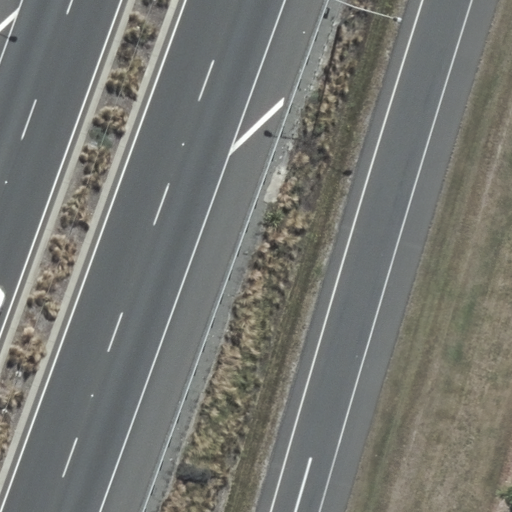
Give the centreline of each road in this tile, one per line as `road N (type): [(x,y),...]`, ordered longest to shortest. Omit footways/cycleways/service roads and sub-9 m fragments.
road 1 (trunk): [(240,0),(55,511)]
road 2 (trunk): [(445,0),(294,511)]
road 3 (trunk): [(0,198),(72,0)]
